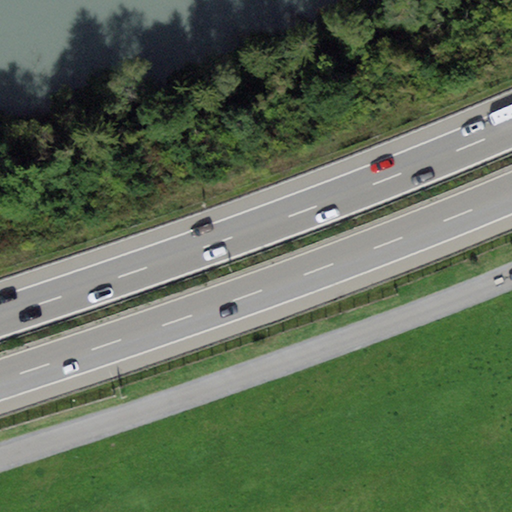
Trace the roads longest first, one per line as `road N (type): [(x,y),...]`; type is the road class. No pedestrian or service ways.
road 1 (motorway): [(511,128),(276,222),(0,316)]
road 2 (motorway): [(0,379),(511,193)]
